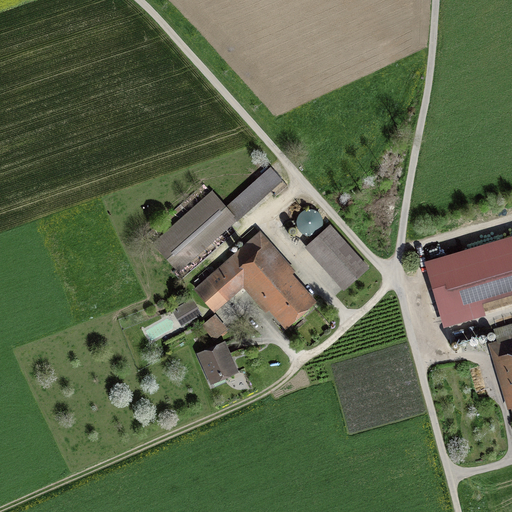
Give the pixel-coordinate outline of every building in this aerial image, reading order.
[(271,167),(225,207),(233,216),(237,221),(282,180),(271,167)] [(207,238),(233,216),(225,207),(217,198),(161,248),(177,267),(208,240),(207,238)] [(330,226),(308,246),(344,287),(367,267),(330,226)] [(248,278),(286,322),(310,301),(264,250),(270,244),(260,232),(195,289),(213,309),(234,290),(236,293),(243,287),(241,284),(248,278)] [(511,238),(428,263),(446,324),(473,316),(469,304),(511,291),(511,238)] [(198,315),(191,302),(173,312),(181,325),(198,315)] [(204,325),(214,338),(225,330),(215,317),(204,325)] [(511,324),(494,330),(505,365),(497,368),(500,376),(507,374),(511,389),(511,324)] [(200,354),(211,379),(234,369),(224,344),(200,354)]
